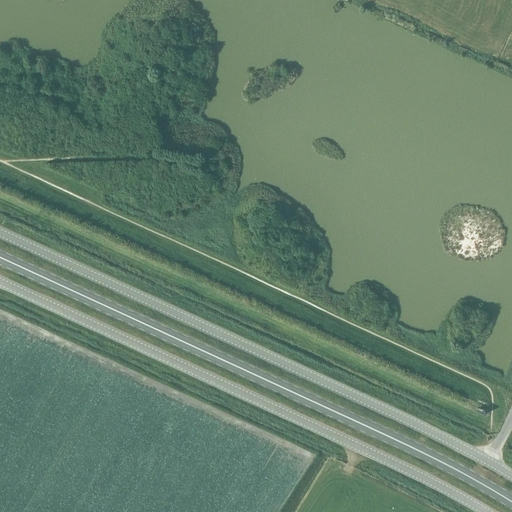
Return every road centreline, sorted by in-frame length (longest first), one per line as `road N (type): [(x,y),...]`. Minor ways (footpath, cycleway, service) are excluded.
road 1 (primary): [(511,502),(0,257)]
road 2 (unclassified): [(511,475),(0,233)]
road 3 (unclassified): [(485,511),(0,282)]
